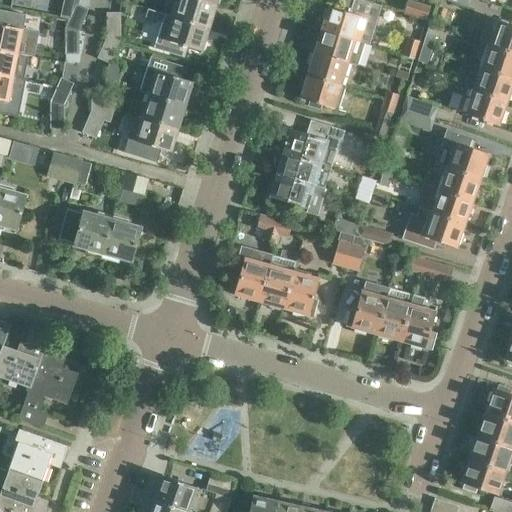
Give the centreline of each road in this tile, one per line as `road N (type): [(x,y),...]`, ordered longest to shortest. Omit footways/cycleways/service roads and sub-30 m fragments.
road 1 (residential): [(166,334),(273,0)]
road 2 (unclassified): [(443,407),(375,399),(166,334)]
road 3 (unclassified): [(443,407),(511,229)]
road 4 (unclassified): [(106,511),(166,334)]
road 5 (unclassified): [(166,334),(0,283)]
